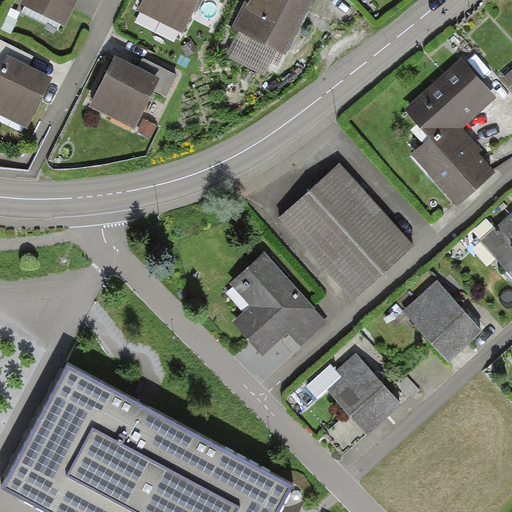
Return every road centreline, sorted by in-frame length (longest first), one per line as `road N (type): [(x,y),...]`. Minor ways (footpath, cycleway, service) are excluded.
road 1 (tertiary): [(443,0),(309,108),(243,149),(162,185),(105,192)]
road 2 (residential): [(260,397),(511,170)]
road 3 (residential): [(105,192),(104,229),(114,253),(260,397)]
road 4 (residential): [(260,397),(370,511)]
road 5 (residential): [(113,0),(57,111)]
